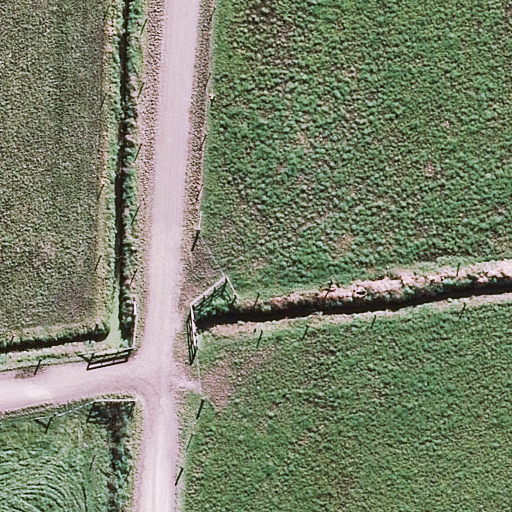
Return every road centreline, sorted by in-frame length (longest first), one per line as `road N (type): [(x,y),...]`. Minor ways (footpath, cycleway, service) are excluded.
road 1 (track): [(147,511),(160,0)]
road 2 (track): [(0,394),(150,374)]
